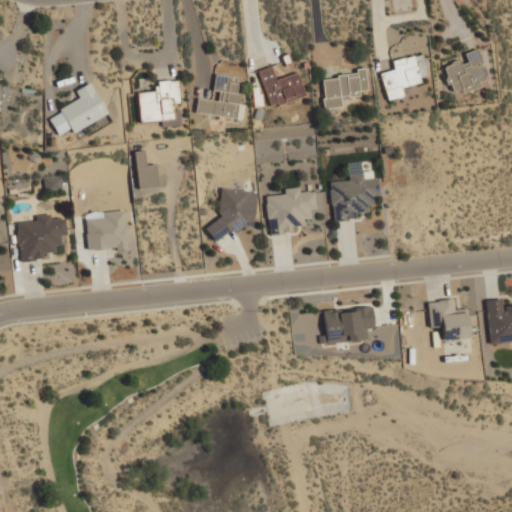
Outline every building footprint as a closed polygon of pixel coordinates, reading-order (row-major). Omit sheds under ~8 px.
[(463,51),(465,58),(443,64),(450,92),(486,83),(477,48),(463,51)] [(387,99),(405,95),(402,85),(428,78),(421,51),(391,59),(393,69),(380,72),(387,99)] [(257,69),(269,106),(304,94),(296,70),(275,77),(271,65),(257,69)] [(323,107),(341,106),(340,94),(368,92),(366,66),(354,67),(355,73),(320,76),(323,107)] [(194,112),(241,118),(243,103),(234,102),(238,76),(215,73),(212,97),(196,96),(194,112)] [(136,91),(138,120),(160,118),(161,125),(181,123),(179,109),(174,110),(174,103),(180,102),(178,77),(155,79),(156,89),(136,91)] [(106,112),(90,80),(72,88),(78,99),(47,115),(57,136),(106,112)] [(157,186),(154,163),(144,164),(143,148),(133,149),(136,188),(157,186)] [(371,172),(362,172),(362,161),(348,162),(348,174),(363,173),(363,178),(371,177),(371,172)] [(332,221),(357,218),(355,206),(379,203),(376,170),(346,173),(347,179),(328,181),(332,221)] [(43,190),(60,189),(60,174),(42,175),(43,190)] [(250,232),(254,189),(219,186),(216,225),(209,224),(209,228),(250,232)] [(291,232),(290,221),(315,219),(312,186),(283,188),(283,193),(264,194),(267,234),(291,232)] [(124,208),(83,212),(87,250),(128,247),(124,208)] [(19,261),(44,257),(43,251),(55,250),(54,243),(66,242),(63,217),(53,218),(52,212),(33,214),(34,219),(14,221),(19,261)] [(464,306),(453,307),(452,297),(425,299),(428,329),(439,328),(440,340),(467,337),(464,306)] [(511,340),(511,305),(504,306),(503,297),(484,298),(486,342),(511,340)] [(323,341),(364,339),(363,327),(372,327),(371,305),(321,308),(323,341)]
